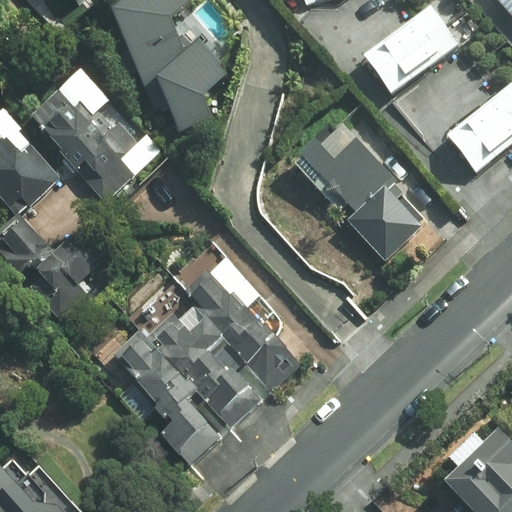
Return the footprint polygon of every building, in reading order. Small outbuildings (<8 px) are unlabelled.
[(200,5),(195,0),(130,0),(119,10),(158,104),(173,98),(187,132),(218,119),(210,99),(234,76),(201,43),(189,55),(176,26),(200,5)] [(304,0),(308,10),(336,0),(304,0)] [(511,0),(505,0),(499,6),(511,18),(511,0)] [(463,50),(432,9),(368,58),(399,99),(463,50)] [(147,134),(140,140),(111,110),(114,108),(86,78),(65,97),(68,100),(37,126),(108,204),(136,178),(164,153),(147,134)] [(511,152),(511,87),(446,141),(478,180),(511,152)] [(0,202),(17,222),(62,183),(37,153),(39,151),(11,118),(0,127),(0,202)] [(356,216),(351,221),(351,222),(346,228),(385,266),(428,220),(396,189),(400,184),(339,126),(297,170),(325,196),(330,191),(356,216)] [(33,223),(0,251),(0,252),(68,325),(98,295),(91,289),(119,261),(94,235),(68,260),(33,223)] [(187,321),(180,314),(151,343),(143,336),(117,361),(178,426),(166,438),(196,469),(312,365),(282,333),(276,340),(264,327),(277,314),(229,263),(189,304),(197,311),(187,321)] [(511,511),(511,435),(484,408),(384,511),(385,511),(511,511)] [(59,511),(44,511),(41,511),(36,511),(0,474),(0,511),(59,511)]
